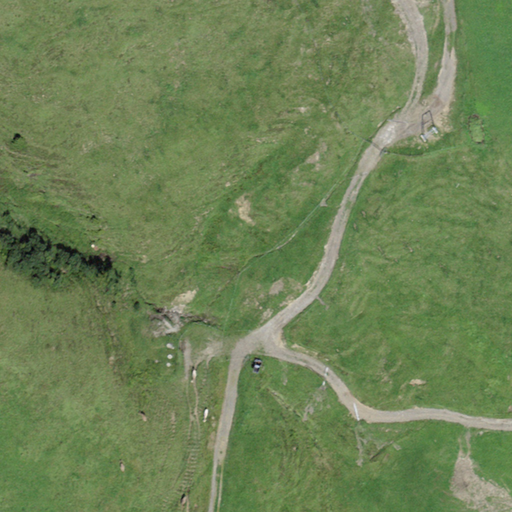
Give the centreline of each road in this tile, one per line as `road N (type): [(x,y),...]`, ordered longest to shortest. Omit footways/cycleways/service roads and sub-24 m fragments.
road 1 (track): [(443,0),(445,75),(416,117),(372,155),(336,219),(319,277),(268,330),(267,344),(245,350),(231,383),(210,511)]
road 2 (track): [(267,344),(313,362),(353,406),(383,417),(445,413),(511,424)]
road 3 (track): [(403,128),(422,68),(402,0)]
